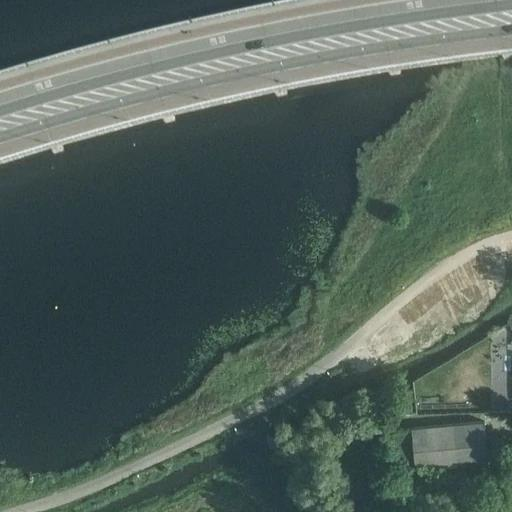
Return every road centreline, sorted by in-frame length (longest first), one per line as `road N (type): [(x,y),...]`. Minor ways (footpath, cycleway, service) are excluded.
road 1 (residential): [(19,511),(174,452),(299,388),(447,265),(511,236)]
road 2 (secondary): [(0,124),(235,61),(511,14)]
